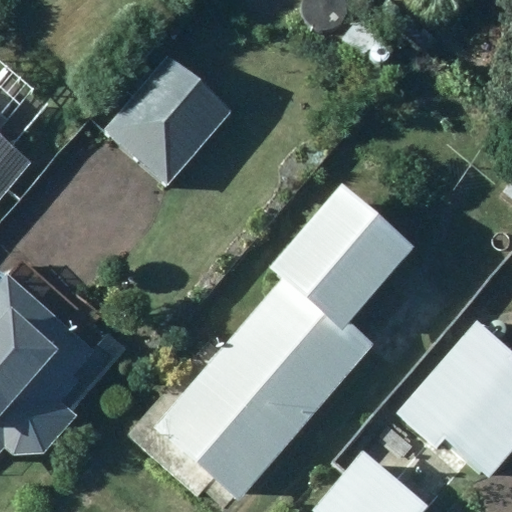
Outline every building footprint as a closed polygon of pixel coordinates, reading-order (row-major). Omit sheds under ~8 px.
[(166,181),(230,106),(166,51),(103,127),(166,181)] [(497,113),(511,95),(511,89),(492,71),(473,92),(497,113)] [(0,191),(28,159),(0,134),(0,131),(10,120),(0,110),(0,191)] [(511,194),(511,173),(502,188),(511,194)] [(346,317),(412,240),(341,179),(269,262),(283,274),(155,422),(238,494),(372,340),(346,317)] [(0,445),(3,443),(14,452),(40,451),(74,412),(58,396),(76,376),(69,370),(91,347),(6,269),(0,275),(0,445)] [(511,352),(473,319),(395,408),(435,443),(444,433),(489,472),(511,445),(511,352)] [(415,511),(423,503),(361,449),(312,505),(319,511),(415,511)]
